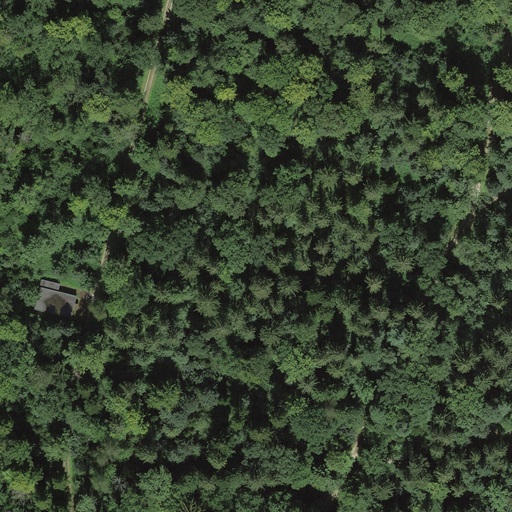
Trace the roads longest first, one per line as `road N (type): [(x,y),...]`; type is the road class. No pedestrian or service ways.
road 1 (track): [(71,511),(62,463),(67,372),(166,0)]
road 2 (track): [(327,511),(471,207),(511,186)]
road 3 (track): [(511,29),(471,207)]
road 4 (track): [(347,474),(511,428)]
